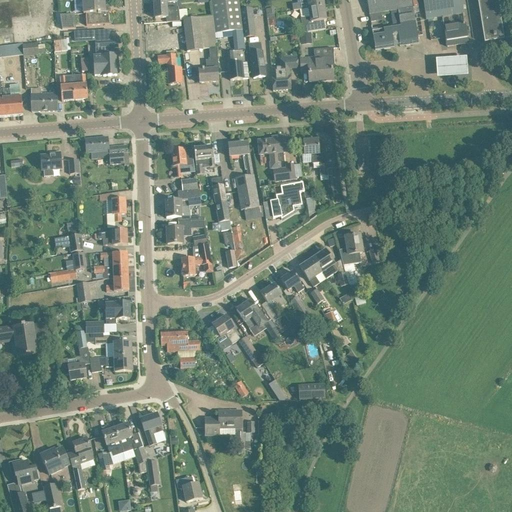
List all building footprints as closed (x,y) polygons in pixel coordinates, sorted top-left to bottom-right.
[(81,0),(83,14),(86,14),(90,14),(109,13),(110,13),(110,12),(110,11),(110,10),(110,9),(110,8),(109,7),(109,6),(108,6),(105,6),(104,0),(81,0)] [(241,10),(239,0),(210,0),(213,18),(215,34),(243,31),(241,10)] [(297,0),(298,5),(307,3),(308,9),(324,7),(322,0),(297,0)] [(393,29),(391,29),(394,47),(399,46),(400,47),(418,44),(411,0),(367,0),(369,15),(377,14),(390,12),(393,29)] [(423,0),(425,9),(426,19),(442,17),(447,46),(447,42),(456,41),(457,43),(467,41),(467,43),(468,43),(466,35),(466,33),(465,25),(464,25),(462,14),(463,13),(460,0),(423,0)] [(477,0),(484,44),(504,41),(497,0),(477,0)] [(155,19),(158,19),(166,18),(167,23),(180,22),(178,8),(166,9),(166,2),(154,3),(154,4),(152,4),(152,10),(154,10),(155,19)] [(308,9),(300,11),(301,20),(303,34),(325,30),(325,27),(324,21),(326,21),(324,7),(323,7),(308,9)] [(244,39),(256,38),(252,9),(241,10),(243,31),(244,39)] [(109,13),(90,14),(86,14),(86,26),(99,26),(109,25),(109,13)] [(275,14),(266,16),(267,26),(276,25),(275,14)] [(75,15),(60,16),(62,30),(76,30),(75,15)] [(206,67),(204,67),(204,71),(198,72),(199,84),(218,82),(218,71),(219,70),(217,49),(215,34),(213,18),(183,21),(186,52),(202,50),(211,49),(211,61),(206,62),(206,67)] [(384,50),(390,49),(390,48),(394,48),(394,47),(391,29),(382,30),(372,32),(375,51),(384,49),(384,50)] [(80,32),(75,33),(76,42),(95,41),(96,49),(95,49),(96,57),(94,57),(95,77),(103,76),(103,77),(117,76),(116,56),(115,56),(115,49),(118,48),(117,39),(96,40),(95,32),(80,32)] [(311,33),(300,34),(301,46),(312,45),(311,33)] [(60,41),(54,41),(55,53),(61,52),(68,52),(71,51),(70,40),(67,40),(60,41)] [(265,77),(264,67),(260,43),(248,45),(253,79),(265,77)] [(23,58),(39,56),(38,44),(22,46),(23,58)] [(333,81),(331,50),(333,50),(333,49),(314,50),(314,57),(300,59),(301,64),(301,74),(309,73),(310,83),(333,81)] [(247,64),(245,51),(226,53),(228,74),(229,73),(230,81),(243,80),(249,79),(246,64),(247,64)] [(167,65),(168,86),(182,85),(181,69),(176,69),(175,55),(166,56),(166,57),(157,57),(158,65),(167,65)] [(465,55),(435,57),(436,76),(466,74),(465,55)] [(297,56),(279,58),(280,66),(271,67),(273,92),(291,90),(290,76),(289,70),(298,69),(297,59),(297,56)] [(83,75),(91,75),(89,58),(82,59),(83,75)] [(86,85),(85,76),(73,77),(75,101),(88,100),(86,85)] [(73,77),(60,78),(61,88),(60,88),(62,102),(75,101),(73,77)] [(1,82),(0,81),(0,118),(23,116),(22,107),(21,97),(20,85),(10,86),(10,90),(1,90),(1,82)] [(41,95),(41,89),(31,89),(32,113),(58,112),(57,94),(41,95)] [(86,154),(109,152),(110,166),(124,165),(124,167),(129,166),(127,146),(109,148),(108,138),(85,140),(86,154)] [(281,163),(284,163),(283,155),(285,154),(285,150),(284,140),(258,143),(259,153),(260,157),(269,156),(269,158),(268,158),(270,171),(281,169),(281,163)] [(320,177),(327,177),(326,146),(318,147),(318,141),(303,142),(304,156),(311,155),(312,165),(319,164),(320,177)] [(254,177),(253,177),(249,155),(247,144),(228,146),(230,158),(243,156),(245,171),(248,171),(249,177),(236,180),(241,211),(259,207),(254,177)] [(210,168),(214,168),(214,160),(212,148),(194,150),(197,176),(203,175),(203,166),(210,165),(210,168)] [(185,167),(194,166),(192,152),(185,152),(184,150),(179,151),(178,149),(174,149),(174,151),(172,151),(172,158),(171,158),(172,160),(173,160),(175,179),(182,178),(181,167),(185,166),(185,167)] [(60,153),(52,154),(53,156),(40,157),(42,172),(43,172),(44,178),(53,177),(52,171),(62,170),(60,153)] [(367,158),(367,157),(366,158),(359,159),(359,158),(358,158),(358,159),(357,159),(358,160),(359,164),(358,164),(358,165),(359,165),(359,170),(358,170),(359,170),(359,171),(360,171),(360,170),(367,170),(367,171),(368,171),(368,170),(368,169),(367,165),(368,164),(367,164),(367,159),(368,159),(368,158),(367,158)] [(10,162),(11,168),(23,167),(22,160),(10,162)] [(69,162),(70,176),(80,175),(79,161),(69,162)] [(286,171),(273,172),(274,183),(297,180),(297,179),(296,166),(295,165),(285,166),(285,169),(286,171)] [(408,179),(402,175),(398,181),(404,185),(408,179)] [(198,191),(196,179),(181,181),(183,193),(198,191)] [(304,193),(303,183),(281,187),(282,195),(276,196),(277,201),(270,203),(273,219),(281,218),(281,220),(294,212),(293,208),(302,206),(300,193),(304,193)] [(215,205),(226,202),(223,186),(212,188),(215,205)] [(178,202),(166,202),(166,219),(178,219),(178,223),(204,222),(203,218),(191,218),(190,208),(201,207),(201,201),(199,191),(198,191),(183,193),(178,193),(178,202)] [(113,216),(110,216),(110,224),(108,224),(108,229),(115,229),(115,223),(121,222),(121,215),(126,215),(125,200),(112,201),(113,216)] [(215,205),(219,224),(230,222),(226,202),(215,205)] [(260,225),(266,224),(264,211),(241,215),(243,228),(238,229),(240,243),(242,243),(245,246),(261,235),(262,235),(260,225)] [(177,229),(167,229),(167,245),(184,244),(184,237),(191,236),(191,230),(206,230),(204,222),(178,223),(178,229),(177,229)] [(99,241),(103,240),(103,247),(127,246),(126,232),(112,232),(98,235),(87,237),(88,244),(99,243),(99,241)] [(70,254),(84,251),(81,236),(67,238),(70,254)] [(193,238),(194,247),(207,245),(206,236),(193,238)] [(345,238),(346,239),(347,249),(339,251),(341,260),(344,271),(355,269),(352,255),(363,254),(361,245),(360,236),(345,238)] [(183,278),(187,278),(194,277),(194,266),(211,265),(208,245),(193,248),(193,259),(182,260),(183,278)] [(373,266),(380,263),(376,249),(368,252),(373,266)] [(235,252),(226,253),(229,269),(237,267),(237,263),(235,252)] [(325,252),(313,260),(314,261),(322,273),(326,280),(332,276),(337,273),(339,272),(334,265),(331,260),(325,252)] [(75,271),(77,271),(86,269),(84,253),(72,255),(75,271)] [(127,254),(100,255),(101,261),(113,260),(113,267),(117,267),(128,266),(127,254)] [(313,260),(300,268),(301,270),(306,277),(314,289),(320,284),(315,277),(322,273),(314,261),(313,260)] [(94,268),(95,274),(104,274),(104,280),(113,280),(128,279),(128,266),(117,267),(113,267),(94,268)] [(54,282),(58,281),(59,284),(79,280),(77,271),(75,271),(52,275),(54,282)] [(304,290),(293,273),(281,281),(288,291),(294,287),(298,294),(304,290)] [(341,288),(349,286),(346,273),(337,275),(341,288)] [(397,288),(407,288),(406,276),(397,277),(397,288)] [(113,280),(114,287),(107,287),(107,293),(129,292),(128,279),(113,280)] [(79,304),(91,302),(89,283),(76,285),(79,304)] [(261,294),(262,295),(266,303),(262,306),(267,314),(273,323),(279,319),(273,309),(279,305),(281,308),(287,304),(274,285),(261,294)] [(317,305),(324,300),(317,290),(310,295),(317,305)] [(303,323),(311,317),(298,297),(290,302),(303,323)] [(251,301),(236,311),(238,313),(242,319),(244,322),(245,323),(247,327),(249,329),(256,325),(259,330),(264,327),(267,325),(266,324),(263,319),(257,309),(251,301)] [(115,304),(106,305),(106,321),(106,325),(117,325),(117,320),(120,320),(130,320),(129,304),(127,304),(115,304)] [(234,329),(226,317),(212,327),(220,338),(227,334),(230,337),(228,339),(232,345),(240,340),(238,337),(239,337),(234,329)] [(267,325),(264,327),(268,332),(275,327),(271,321),(266,324),(267,325)] [(38,356),(35,339),(51,336),(49,323),(13,328),(13,327),(0,328),(0,344),(15,342),(17,359),(38,356)] [(104,324),(86,324),(86,334),(86,335),(104,335),(104,324)] [(83,325),(75,327),(76,333),(77,333),(76,333),(79,351),(80,358),(82,358),(83,366),(84,366),(90,366),(89,360),(87,343),(85,335),(85,332),(84,332),(83,325)] [(187,332),(160,333),(160,335),(161,347),(167,347),(167,353),(177,352),(178,359),(180,359),(190,359),(194,359),(194,351),(199,351),(199,342),(188,342),(187,332)] [(104,335),(86,335),(88,344),(95,343),(95,346),(110,345),(110,336),(104,336),(104,335)] [(246,337),(239,343),(251,363),(253,362),(257,369),(264,364),(246,337)] [(121,344),(114,344),(114,359),(127,358),(129,358),(131,358),(131,343),(128,343),(121,344)] [(68,360),(59,361),(62,376),(69,375),(70,382),(86,379),(86,376),(85,369),(84,366),(83,366),(82,358),(80,358),(75,359),(75,360),(68,361),(68,360)] [(100,358),(89,360),(90,366),(92,374),(102,372),(101,367),(106,367),(106,359),(100,359),(100,358)] [(106,367),(106,368),(115,368),(115,373),(132,372),(131,358),(129,358),(127,358),(114,359),(106,359),(106,367)] [(190,359),(180,359),(181,369),(191,369),(195,369),(194,359),(190,359)] [(271,384),(282,403),(288,403),(276,381),(271,384)] [(234,387),(242,398),(250,393),(242,382),(234,387)] [(299,401),(325,400),(324,385),(298,386),(299,401)] [(219,420),(207,420),(208,434),(219,434),(219,436),(228,436),(228,429),(241,429),(241,414),(218,414),(219,420)] [(157,415),(140,420),(141,423),(143,430),(146,438),(149,447),(156,445),(166,441),(163,432),(157,415)] [(128,425),(115,429),(122,450),(123,454),(134,450),(133,446),(135,445),(132,437),(128,425)] [(122,450),(115,429),(102,434),(107,446),(109,454),(112,453),(113,457),(123,454),(122,450)] [(245,448),(244,433),(234,433),(235,448),(239,448),(239,456),(245,456),(245,448)] [(75,453),(68,455),(71,464),(73,468),(93,461),(94,461),(90,451),(90,449),(86,439),(72,444),(73,446),(75,453)] [(40,456),(49,476),(63,469),(63,468),(70,465),(62,448),(55,451),(55,450),(40,456)] [(134,452),(136,457),(138,465),(139,465),(140,474),(147,473),(145,462),(149,461),(144,448),(134,452)] [(105,472),(110,471),(106,454),(98,455),(102,472),(100,472),(102,479),(107,478),(105,472)] [(17,478),(18,484),(19,486),(33,483),(33,482),(39,480),(35,466),(28,467),(27,463),(20,464),(19,461),(9,464),(12,474),(14,473),(16,478),(17,478)] [(157,486),(159,486),(156,462),(146,463),(151,494),(158,493),(157,486)] [(82,471),(74,473),(77,491),(78,491),(86,490),(82,471)] [(177,482),(179,491),(183,490),(187,503),(192,502),(202,500),(198,485),(193,486),(191,479),(181,481),(177,482)] [(44,488),(49,509),(60,507),(56,485),(44,488)] [(242,491),(232,492),(234,509),(245,508),(242,491)] [(10,498),(14,511),(29,511),(24,494),(10,498)] [(129,511),(129,501),(118,502),(118,511),(129,511)]
